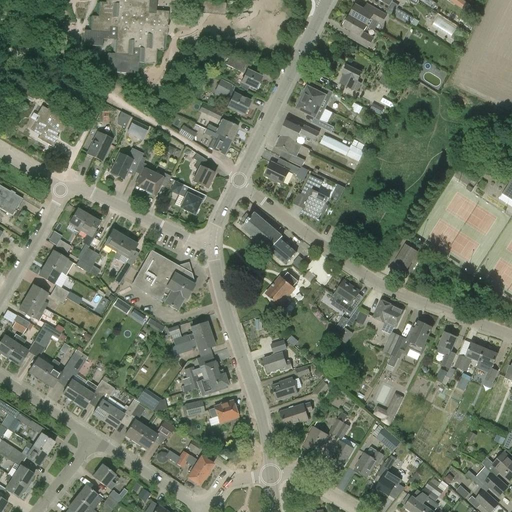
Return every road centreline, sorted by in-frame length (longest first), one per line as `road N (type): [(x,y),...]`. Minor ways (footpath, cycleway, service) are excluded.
road 1 (residential): [(511,335),(358,269),(236,181)]
road 2 (tertiary): [(270,475),(261,414),(212,243)]
road 3 (tertiary): [(239,175),(328,0)]
road 4 (residential): [(239,175),(94,86)]
road 5 (residential): [(61,189),(82,187),(212,243)]
road 6 (residential): [(204,510),(92,439)]
road 7 (residential): [(0,297),(61,189)]
